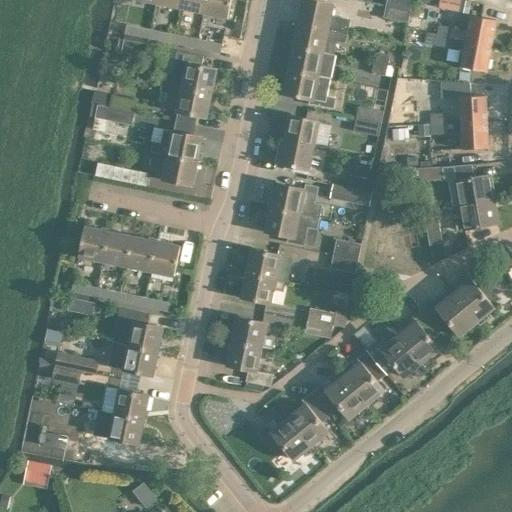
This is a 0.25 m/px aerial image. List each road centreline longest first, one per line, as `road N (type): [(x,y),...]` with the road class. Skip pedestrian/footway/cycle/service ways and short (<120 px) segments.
road 1 (residential): [(260,511),(187,421),(181,399),(273,0)]
road 2 (tertiary): [(279,511),(511,322)]
road 3 (unknown): [(221,217),(73,180)]
